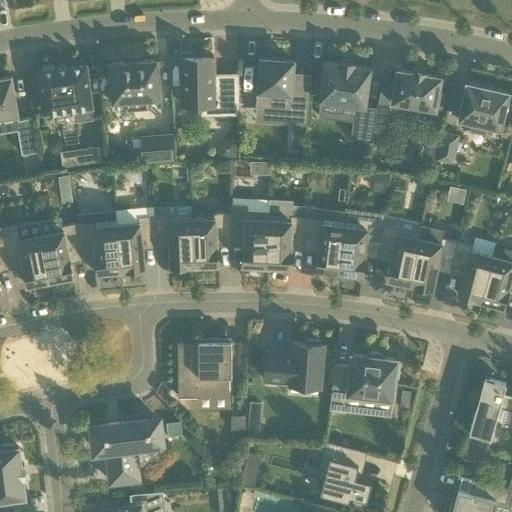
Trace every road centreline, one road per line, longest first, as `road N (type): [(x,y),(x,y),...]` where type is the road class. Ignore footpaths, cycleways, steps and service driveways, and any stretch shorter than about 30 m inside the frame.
road 1 (residential): [(460,334),(285,306),(141,306)]
road 2 (residential): [(511,54),(386,33),(243,25)]
road 3 (residential): [(0,43),(120,27),(243,25)]
road 4 (residential): [(414,511),(460,334)]
road 5 (residential): [(141,306),(143,365),(136,379),(50,399)]
road 6 (residential): [(141,306),(0,330)]
